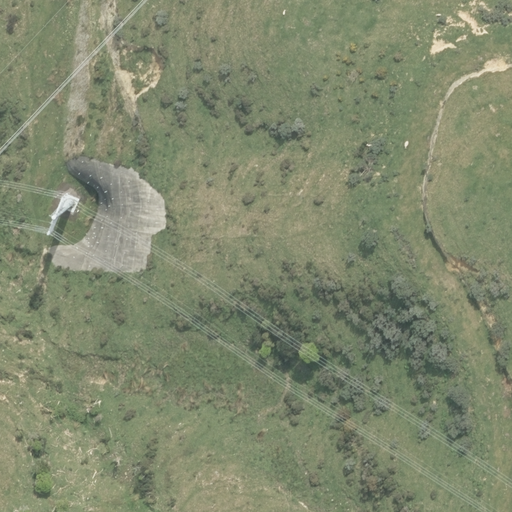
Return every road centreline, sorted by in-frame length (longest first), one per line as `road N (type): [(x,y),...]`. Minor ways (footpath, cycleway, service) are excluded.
road 1 (track): [(511,54),(453,64),(419,129),(408,214),(497,380),(491,511)]
road 2 (track): [(51,0),(43,30),(43,155)]
